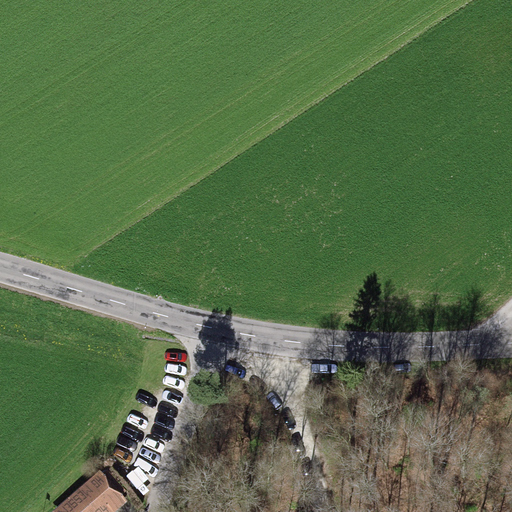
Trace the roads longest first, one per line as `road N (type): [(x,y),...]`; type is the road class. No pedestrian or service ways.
road 1 (tertiary): [(204,326),(375,348),(511,345)]
road 2 (tertiary): [(0,266),(204,326)]
road 3 (unclassified): [(149,511),(193,402),(204,326)]
road 4 (track): [(321,511),(298,423),(257,336)]
